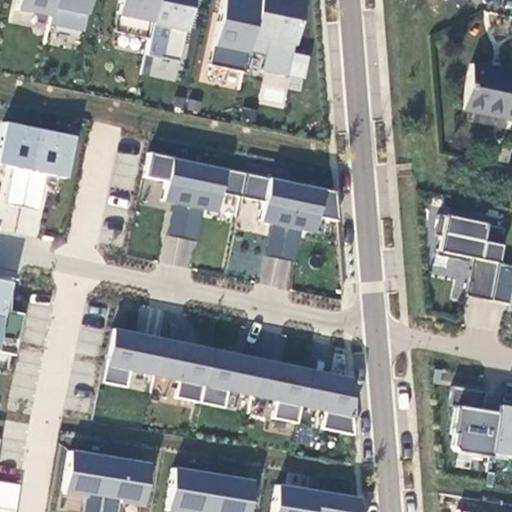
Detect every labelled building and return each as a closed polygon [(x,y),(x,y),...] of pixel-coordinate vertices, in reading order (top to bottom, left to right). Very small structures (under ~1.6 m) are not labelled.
[(52,0),(16,0),(15,10),(49,17),(52,0)] [(81,32),(87,0),(52,0),(49,17),(47,25),(81,32)] [(118,0),(112,32),(146,39),(154,0),(118,0)] [(177,62),(190,0),(154,0),(146,39),(144,55),(177,62)] [(256,0),(221,0),(207,66),(241,73),(256,0)] [(285,77),(300,0),(256,0),(246,51),(263,54),(260,71),(285,77)] [(511,74),(469,66),(460,111),(511,121),(511,74)] [(75,135),(1,121),(0,124),(0,165),(66,178),(75,135)] [(245,173),(150,153),(145,178),(167,182),(163,201),(172,203),(165,235),(196,242),(203,210),(218,214),(223,194),(240,197),(245,173)] [(333,192),(245,173),(240,197),(262,202),(258,222),(271,225),(264,255),(293,260),(299,229),(312,232),(315,216),(335,219),(333,192)] [(504,228),(439,214),(434,235),(440,237),(436,256),(472,263),(464,296),(489,301),(497,264),(504,228)] [(263,254),(257,282),(286,288),(292,261),(263,254)] [(511,267),(497,264),(489,301),(508,305),(511,285),(511,284),(511,267)] [(0,352),(14,355),(22,314),(6,311),(11,283),(0,281),(0,352)] [(145,308),(139,331),(158,336),(164,313),(145,308)] [(346,379),(112,329),(104,365),(348,417),(346,379)] [(489,458),(496,413),(481,411),(484,392),(451,387),(448,406),(454,407),(450,434),(453,435),(450,450),(489,458)] [(511,409),(497,406),(496,413),(489,458),(505,460),(505,456),(511,457),(511,409)] [(146,465),(68,452),(61,493),(140,506),(146,465)] [(240,511),(245,478),(167,468),(162,509),(186,511),(240,511)] [(0,511),(15,511),(20,484),(0,480),(0,511)] [(356,511),(359,493),(272,483),(269,511),(356,511)]
